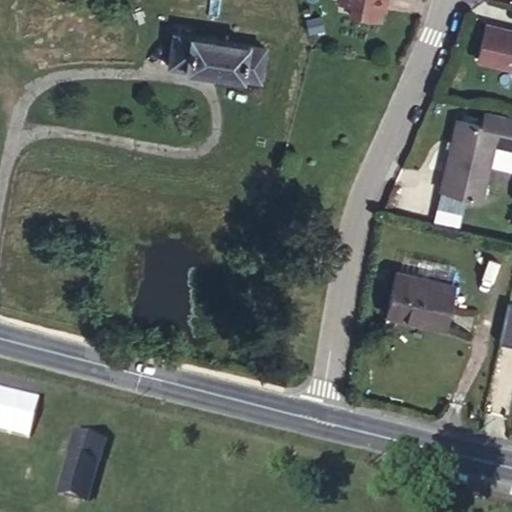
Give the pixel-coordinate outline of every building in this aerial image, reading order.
[(386,0),(339,0),(339,2),(352,4),(350,15),(380,20),(382,10),(384,10),(386,0)] [(511,29),(486,23),(477,59),(511,67),(511,29)] [(264,47),(172,34),(168,65),(245,77),(247,60),(262,62),(264,47)] [(262,62),(247,60),(245,77),(260,79),(262,62)] [(511,116),(488,111),(484,125),(497,128),(494,143),(511,147),(511,116)] [(456,118),(440,189),(481,199),(494,143),(497,128),(484,125),(456,118)] [(295,160),(296,154),(286,152),(282,169),(290,171),(293,160),(295,160)] [(396,271),(386,314),(443,327),(453,284),(396,271)] [(0,433),(31,441),(41,400),(0,389),(0,433)] [(68,458),(98,466),(105,442),(75,434),(68,458)] [(88,502),(98,466),(68,458),(59,495),(88,502)] [(286,511),(269,508),(270,491),(251,489),(248,511),(286,511)]
